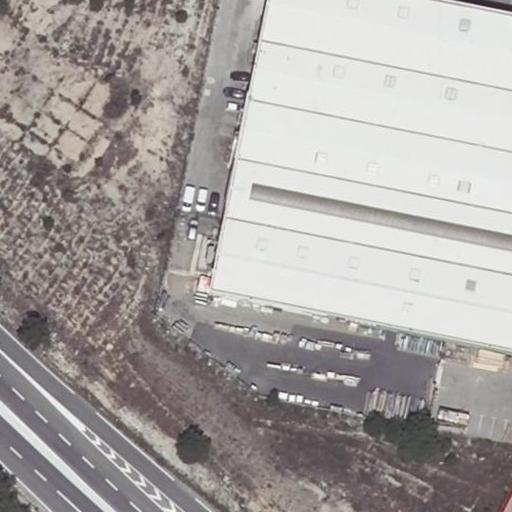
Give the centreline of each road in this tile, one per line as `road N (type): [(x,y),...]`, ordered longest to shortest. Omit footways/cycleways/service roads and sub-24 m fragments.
road 1 (primary): [(181,511),(16,392)]
road 2 (primary): [(146,511),(16,392)]
